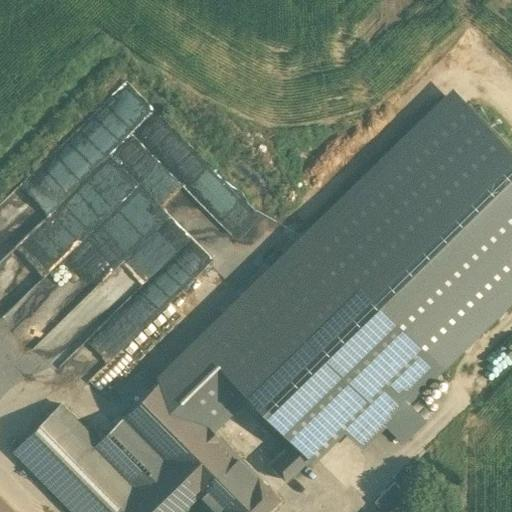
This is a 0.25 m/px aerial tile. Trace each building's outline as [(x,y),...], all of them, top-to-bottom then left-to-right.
[(226,241),(256,206),(149,116),(143,132),(144,116),(138,129),(149,145),(139,156),(161,165),(150,191),(109,156),(74,197),(61,197),(60,225),(50,232),(63,243),(66,236),(75,251),(54,264),(81,306),(158,215),(188,227),(188,249),(177,256),(188,274),(218,255),(193,234),(201,214),(212,232),(206,232),(206,241),(226,241)] [(21,221),(41,240),(45,236),(32,222),(64,190),(60,186),(69,178),(51,160),(7,203),(18,214),(12,220),(17,225),(21,221)] [(231,312),(200,342),(244,389),(298,441),(312,455),(341,428),(231,312)] [(199,494),(239,455),(208,423),(244,389),(200,342),(124,417),(166,460),(199,494)] [(113,511),(141,486),(98,442),(61,406),(14,450),(74,511),(113,511)] [(166,460),(124,417),(98,442),(141,486),(166,460)] [(312,455),(298,441),(272,464),(287,481),(312,455)] [(215,511),(222,511),(260,476),(239,455),(199,494),(215,511)] [(180,511),(199,494),(166,460),(141,486),(113,511),(180,511)] [(222,511),(265,511),(280,498),(260,476),(222,511)] [(394,483),(375,502),(383,511),(402,491),(394,483)] [(410,492),(403,499),(416,511),(418,511),(424,506),(410,492)] [(416,511),(403,499),(390,511),(416,511)] [(10,511),(0,501),(0,511),(10,511)]
